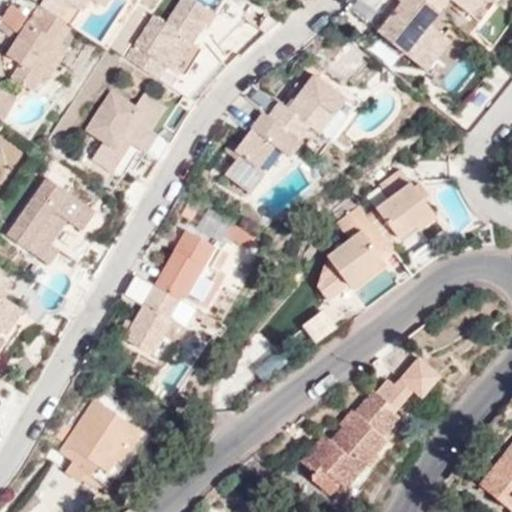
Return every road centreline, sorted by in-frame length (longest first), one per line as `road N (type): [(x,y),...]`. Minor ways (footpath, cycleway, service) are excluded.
road 1 (residential): [(0,468),(203,118),(327,0)]
road 2 (residential): [(158,511),(441,278),(469,269),(511,274)]
road 3 (residential): [(511,368),(460,416),(404,511)]
road 4 (residential): [(511,220),(476,201),(471,178),(479,148),(511,112)]
